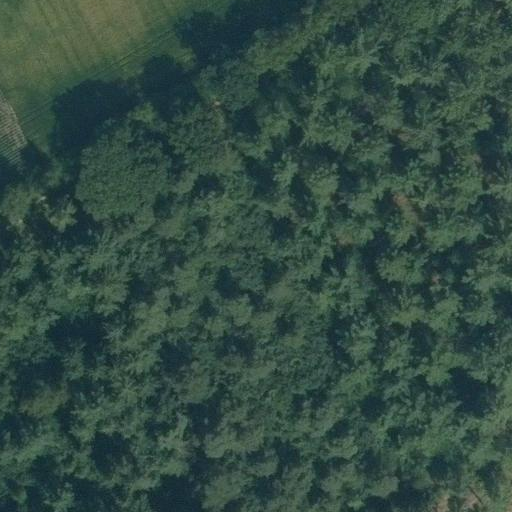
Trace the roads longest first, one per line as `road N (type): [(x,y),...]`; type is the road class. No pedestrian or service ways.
road 1 (track): [(296,0),(0,172)]
road 2 (track): [(511,466),(343,511)]
